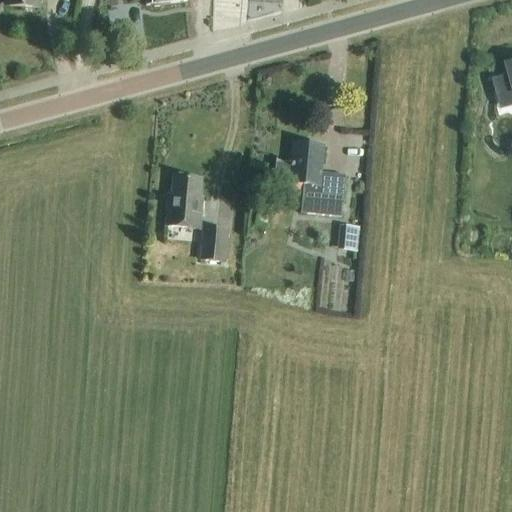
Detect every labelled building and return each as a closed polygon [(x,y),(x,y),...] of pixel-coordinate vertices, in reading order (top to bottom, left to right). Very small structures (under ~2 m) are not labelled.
[(6,0),(6,7),(37,10),(38,0),(6,0)] [(292,146),(290,166),(276,164),(277,161),(275,161),(273,186),(275,186),(275,184),(303,186),(301,215),(341,219),(345,177),(321,175),(323,149),(292,146)] [(165,228),(199,231),(202,199),(199,199),(201,181),(173,178),(171,197),(168,196),(165,228)] [(359,229),(338,227),(336,252),(357,254),(359,229)] [(198,263),(225,266),(228,232),(201,230),(198,263)]
